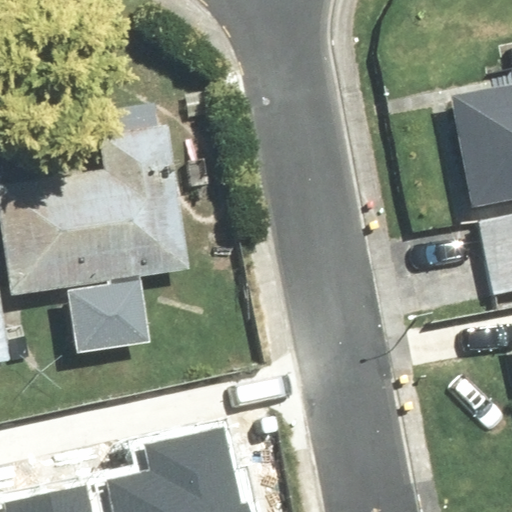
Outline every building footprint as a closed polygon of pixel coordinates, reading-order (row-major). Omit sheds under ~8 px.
[(511,85),(434,100),(456,217),(511,206),(511,85)] [(90,176),(0,186),(0,304),(51,298),(59,364),(135,355),(126,288),(179,282),(160,133),(86,143),(90,176)] [(511,219),(478,228),(495,298),(511,294),(511,219)] [(109,482),(114,511),(246,511),(231,434),(144,450),(149,474),(109,482)] [(97,511),(91,485),(6,504),(8,511),(97,511)]
